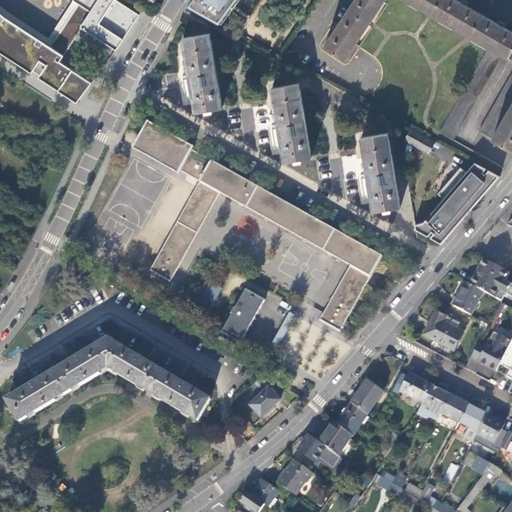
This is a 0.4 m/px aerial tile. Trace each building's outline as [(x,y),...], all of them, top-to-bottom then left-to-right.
[(139,14),(117,0),(73,0),(78,3),(91,11),(81,26),(116,50),(139,14)] [(221,27),(240,0),(197,0),(192,9),(221,27)] [(355,0),(339,25),(335,31),(325,46),(345,59),(369,23),(384,0),(408,0),(431,13),(471,36),(490,47),(441,132),(455,141),(504,55),(511,60),(511,76),(480,132),(511,150),(511,32),(456,0),(355,0)] [(78,3),(50,47),(64,56),(82,27),(81,26),(91,11),(78,3)] [(4,16),(0,12),(0,51),(32,72),(40,60),(47,64),(39,77),(77,102),(92,82),(60,61),(64,56),(50,47),(4,16)] [(335,31),(339,25),(335,22),(331,28),(335,31)] [(182,38),(194,113),(223,109),(211,34),(182,38)] [(271,87),(284,162),(313,157),(300,82),(271,87)] [(319,321),(340,332),(382,257),(192,151),(194,148),(148,122),(132,149),(179,175),(181,172),(200,183),(151,272),(171,283),(220,194),(350,266),(319,321)] [(404,141),(429,155),(435,145),(436,143),(411,130),(404,141)] [(362,137),(374,211),(400,207),(389,133),(362,137)] [(500,179),(475,165),(466,175),(459,168),(435,193),(443,200),(422,222),(415,223),(416,230),(428,237),(431,232),(432,233),(429,238),(440,245),(500,179)] [(239,229),(247,230),(250,218),(241,216),(239,229)] [(411,258),(415,253),(403,245),(399,251),(411,258)] [(506,281),(509,275),(483,261),(470,285),(483,292),(496,299),(501,291),(506,294),(511,284),(506,281)] [(192,306),(207,314),(221,289),(206,280),(197,298),(192,306)] [(470,285),(464,282),(459,291),(460,291),(453,306),(470,315),(483,292),(470,285)] [(222,333),(241,344),(265,301),(246,290),(235,309),(234,308),(232,312),(233,313),(222,333)] [(498,324),(508,307),(500,303),(491,320),(498,324)] [(436,311),(423,337),(454,352),(463,333),(456,330),(459,324),(446,318),(447,317),(436,311)] [(296,316),(290,313),(266,356),(272,359),(296,316)] [(471,357),(496,371),(500,364),(511,341),(495,332),(487,348),(479,343),(471,357)] [(7,400),(20,422),(34,414),(57,401),(56,400),(78,387),(79,388),(99,375),(99,374),(107,369),(117,374),(116,375),(138,388),(139,387),(161,400),(160,401),(182,414),(182,413),(197,422),(211,400),(198,393),(199,392),(193,388),(195,385),(187,381),(185,384),(173,376),(172,377),(155,367),(155,366),(141,357),(143,354),(136,350),(134,353),(128,350),(128,351),(108,339),(88,352),(87,351),(82,354),(80,350),(72,355),(75,359),(61,366),(62,367),(44,378),(43,377),(30,385),(28,382),(22,386),(24,389),(19,392),(20,393),(7,400)] [(511,341),(500,364),(511,370),(508,377),(511,378),(511,341)] [(423,404),(432,386),(410,375),(400,393),(408,397),(408,396),(423,404)] [(368,382),(352,404),(368,416),(384,394),(368,382)] [(451,396),(432,386),(423,404),(417,414),(427,420),(429,419),(436,422),(441,414),(451,396)] [(250,406),(262,418),(280,400),(269,388),(250,406)] [(469,406),(451,396),(441,414),(451,419),(447,426),(456,431),(457,428),(469,406)] [(368,416),(352,404),(337,425),(353,436),(368,416)] [(487,416),(469,406),(457,428),(475,438),(476,435),(487,416)] [(379,422),(384,424),(388,415),(383,413),(379,422)] [(504,425),(487,416),(476,435),(494,444),(504,425)] [(337,425),(334,423),(320,443),(328,449),(339,456),(353,436),(337,425)] [(397,437),(393,434),(380,456),(385,459),(397,437)] [(320,443),(310,436),(299,450),(317,463),(328,449),(320,443)] [(483,475),(491,464),(471,453),(465,465),(483,475)] [(313,474),(295,460),(286,472),(287,473),(284,478),(280,476),(275,482),(277,484),(287,491),(293,495),(302,484),(307,482),(313,474)] [(503,468),(511,472),(511,462),(507,460),(503,468)] [(450,462),(443,480),(451,483),(458,466),(450,462)] [(373,481),(377,475),(380,469),(373,464),(365,475),(373,481)] [(501,471),(491,464),(483,475),(474,487),(479,490),(487,480),(489,482),(501,471)] [(356,504),(373,481),(365,475),(359,482),(364,485),(353,501),(356,504)] [(400,490),(401,489),(377,475),(373,481),(396,496),(397,495),(400,490)] [(287,491),(277,484),(273,489),(262,481),(251,496),(265,505),(271,510),(277,501),(274,499),(278,493),(283,496),(287,491)] [(406,490),(418,498),(422,491),(410,484),(406,490)] [(427,484),(418,500),(425,504),(429,507),(436,510),(437,511),(440,504),(441,502),(431,496),(435,489),(427,484)] [(457,510),(459,511),(472,511),(466,508),(479,490),(474,487),(457,510)] [(418,501),(400,490),(397,495),(412,505),(407,511),(419,511),(425,504),(418,500),(418,501)] [(251,496),(248,493),(241,502),(254,511),(260,511),(265,505),(251,496)]
